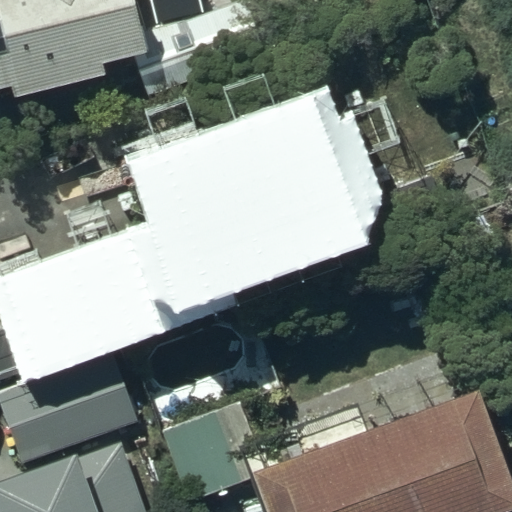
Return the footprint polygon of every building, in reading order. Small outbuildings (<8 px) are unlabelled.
[(0,0),(0,63),(8,61),(12,76),(103,51),(100,39),(147,27),(139,0),(0,0)] [(7,293),(17,318),(0,325),(0,375),(34,362),(38,371),(209,304),(195,269),(221,259),(228,276),(255,266),(252,259),(320,232),(316,222),(344,210),(345,210),(347,209),(349,208),(351,207),(353,206),(354,204),(356,203),(357,201),(358,199),(359,197),(360,195),(361,193),(361,191),(362,188),(362,186),(362,184),(361,182),(361,180),(360,177),(359,175),(358,173),(357,172),(356,170),(354,168),(352,167),(351,165),(349,164),(347,163),(345,162),(343,162),(340,161),(338,161),(336,161),(334,161),(332,161),(329,162),(327,162),(306,104),(139,165),(159,214),(153,219),(151,221),(149,223),(148,226),(146,228),(145,231),(144,233),(144,236),(143,239),(143,241),(7,293)] [(111,348),(0,388),(0,408),(20,463),(137,420),(111,348)] [(250,474),(262,511),(484,511),(509,503),(469,389),(363,426),(353,401),(253,439),(237,399),(158,429),(185,498),(241,477),(250,474)] [(71,455),(69,450),(0,474),(0,511),(142,511),(116,439),(71,455)]
